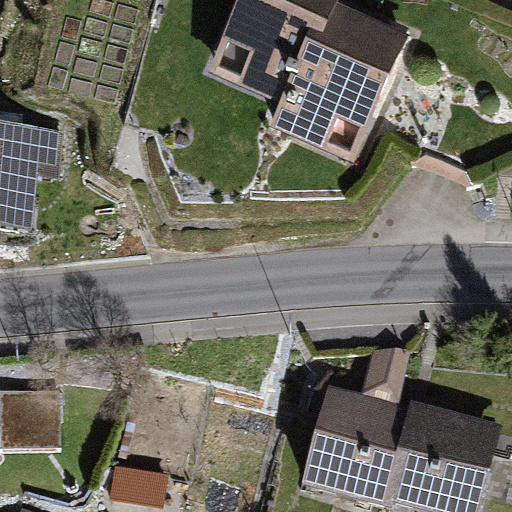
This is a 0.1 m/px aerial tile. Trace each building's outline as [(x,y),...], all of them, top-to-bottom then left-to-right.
[(289,104),(334,5),(336,0),(249,0),(217,71),(289,104)] [(407,38),(334,5),(289,104),(279,127),(352,160),(407,38)] [(9,132),(0,131),(0,228),(22,231),(27,174),(54,177),(57,135),(28,133),(29,123),(10,121),(9,132)] [(481,511),(499,435),(325,397),(304,495),(382,511),(481,511)] [(57,401),(0,401),(0,455),(57,455),(57,401)] [(116,472),(111,511),(169,511),(173,479),(116,472)]
